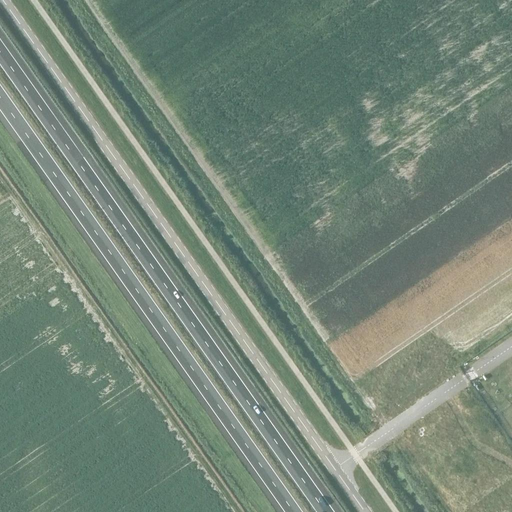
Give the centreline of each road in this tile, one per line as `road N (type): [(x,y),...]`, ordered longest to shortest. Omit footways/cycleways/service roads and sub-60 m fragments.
road 1 (tertiary): [(365,511),(2,0)]
road 2 (motorway): [(323,511),(0,52)]
road 3 (motorway): [(0,98),(291,511)]
